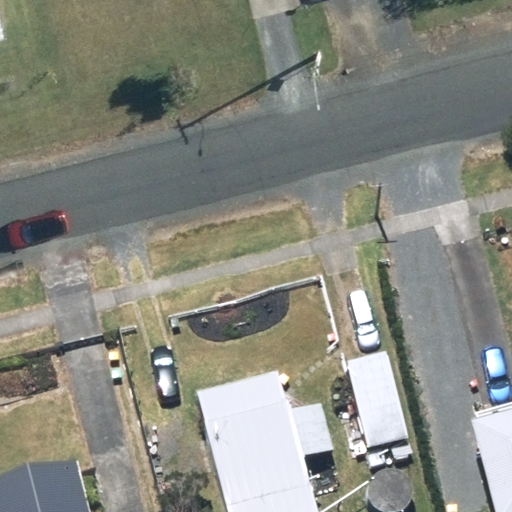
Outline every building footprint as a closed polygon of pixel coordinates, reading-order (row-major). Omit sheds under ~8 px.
[(459,0),(466,27),(498,18),(493,0),(459,0)] [(346,376),(367,460),(406,449),(385,367),(346,376)] [(196,407),(224,511),(311,511),(300,467),(331,459),(320,417),(289,425),(278,385),(196,407)] [(487,511),(511,511),(511,419),(476,429),(480,444),(470,447),(487,511)] [(0,493),(0,511),(83,511),(74,474),(0,493)]
